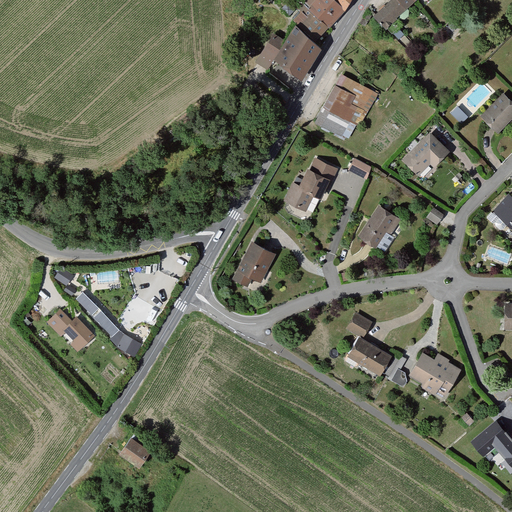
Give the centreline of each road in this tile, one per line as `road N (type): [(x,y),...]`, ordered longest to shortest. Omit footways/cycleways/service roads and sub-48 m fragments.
road 1 (secondary): [(361,0),(224,229)]
road 2 (secondary): [(190,290),(41,511)]
road 3 (tertiary): [(0,215),(43,243),(77,252),(224,229)]
road 4 (residential): [(251,323),(349,289),(447,279)]
road 5 (residential): [(447,279),(465,208),(511,163)]
road 6 (residential): [(498,394),(481,376),(447,279)]
